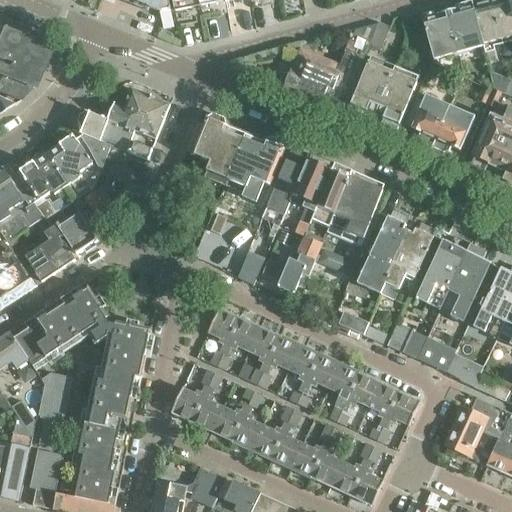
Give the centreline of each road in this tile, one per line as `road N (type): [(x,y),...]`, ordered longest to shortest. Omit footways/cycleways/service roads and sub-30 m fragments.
road 1 (residential): [(413,467),(444,394),(179,275)]
road 2 (residential): [(511,225),(199,88)]
road 3 (residential): [(199,88),(210,62),(440,0)]
road 4 (residential): [(143,436),(218,459),(332,511)]
road 5 (residential): [(122,250),(199,88)]
road 6 (residential): [(143,436),(179,275)]
road 7 (residential): [(0,329),(122,250)]
road 8 (residential): [(0,144),(77,81),(97,44)]
